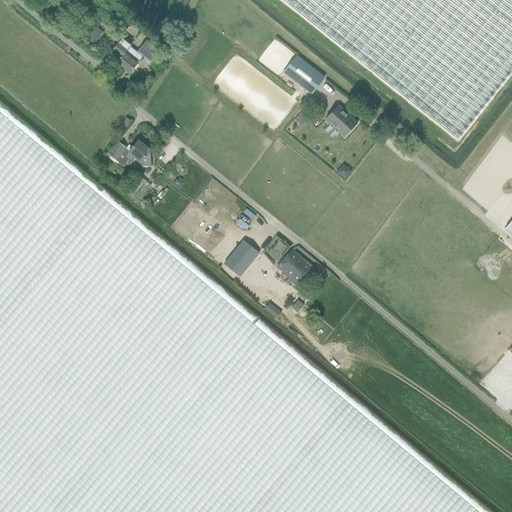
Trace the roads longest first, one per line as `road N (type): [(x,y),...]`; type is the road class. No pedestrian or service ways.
road 1 (unclassified): [(511,425),(14,0)]
road 2 (unknown): [(511,248),(323,92)]
